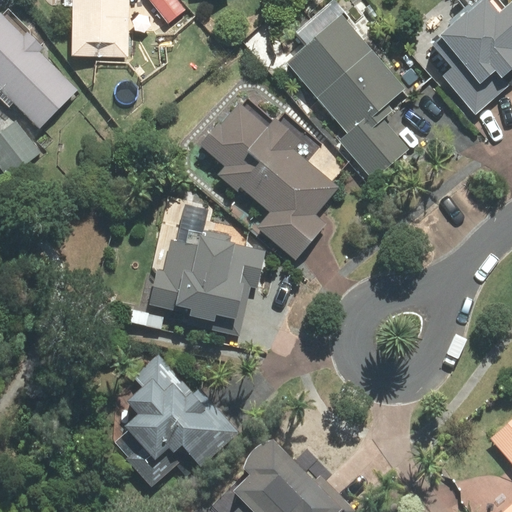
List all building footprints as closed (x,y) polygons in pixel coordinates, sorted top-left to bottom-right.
[(130,60),(132,0),(64,0),(65,9),(75,9),(74,58),(130,60)] [(191,13),(180,0),(146,0),(171,30),(191,13)] [(511,6),(510,9),(501,0),(461,0),(470,9),(432,44),(455,69),(445,79),(482,119),(510,94),(501,84),(511,73),(511,6)] [(309,49),(289,67),(349,136),(340,144),(375,184),(412,151),(379,114),(406,90),(334,8),(299,39),(309,49)] [(0,89),(41,132),(82,92),(41,50),(46,45),(12,9),(0,20),(0,89)] [(268,127),(244,105),(205,149),(227,169),(221,176),(269,218),(259,230),(298,264),(330,229),(316,217),(341,189),(296,149),(306,138),(280,115),(268,127)] [(43,156),(18,121),(0,134),(0,167),(9,180),(43,156)] [(209,206),(170,198),(149,306),(240,324),(247,288),(260,291),(269,250),(203,237),(209,206)] [(169,320),(131,312),(128,323),(166,332),(169,320)] [(237,437),(161,352),(133,377),(146,391),(132,403),(142,415),(113,441),(156,489),(191,458),(201,469),(237,437)] [(511,511),(511,424),(496,439),(511,457),(511,501),(499,511),(511,511)] [(337,511),(339,510),(276,444),(248,470),(256,479),(240,494),(256,511),(337,511)]
